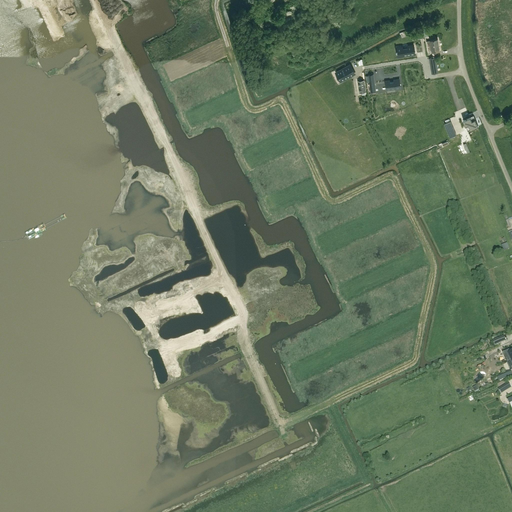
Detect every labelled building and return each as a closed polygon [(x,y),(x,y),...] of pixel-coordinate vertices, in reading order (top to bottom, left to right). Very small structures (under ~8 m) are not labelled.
[(0,0),(14,33),(28,27),(28,28),(35,26),(24,0),(0,0)] [(37,0),(44,17),(55,13),(50,0),(37,0)] [(52,21),(20,34),(25,47),(26,50),(37,45),(34,40),(56,31),(52,21)] [(439,50),(437,39),(430,40),(430,41),(427,41),(428,51),(432,51),(439,50)] [(397,50),(396,50),(397,52),(398,56),(415,54),(413,45),(408,46),(408,47),(403,48),(403,47),(397,47),(397,50)] [(376,53),(366,56),(367,61),(378,58),(376,53)] [(435,57),(429,58),(431,66),(432,74),(437,73),(436,65),(435,57)] [(349,65),(336,72),(340,78),(342,81),(354,74),(352,72),(352,71),(353,71),(349,65)] [(390,80),(385,81),(387,89),(395,88),(395,89),(400,88),(399,79),(393,80),(390,81),(390,80)] [(353,95),(355,108),(374,106),(373,103),(380,102),(380,100),(383,99),(383,97),(398,95),(397,89),(384,90),(384,91),(353,95)] [(306,110),(324,101),(321,96),(304,105),(306,110)] [(463,119),(465,125),(467,130),(471,129),(478,125),(475,119),(472,120),(470,116),(463,119)] [(456,135),(450,121),(444,124),(450,138),(456,135)]
